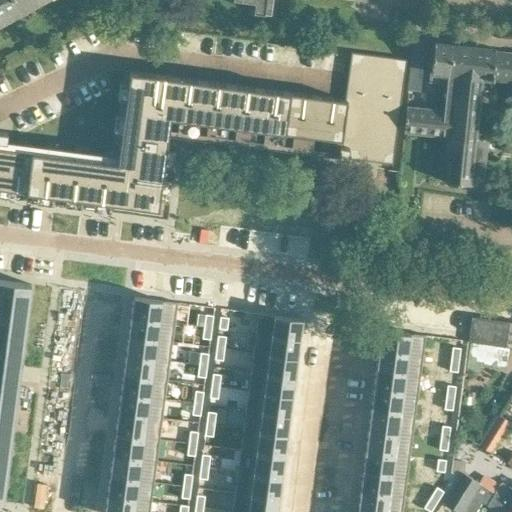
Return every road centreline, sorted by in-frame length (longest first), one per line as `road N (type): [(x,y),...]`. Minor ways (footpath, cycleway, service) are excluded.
road 1 (residential): [(0,234),(476,298)]
road 2 (residential): [(383,4),(511,20)]
